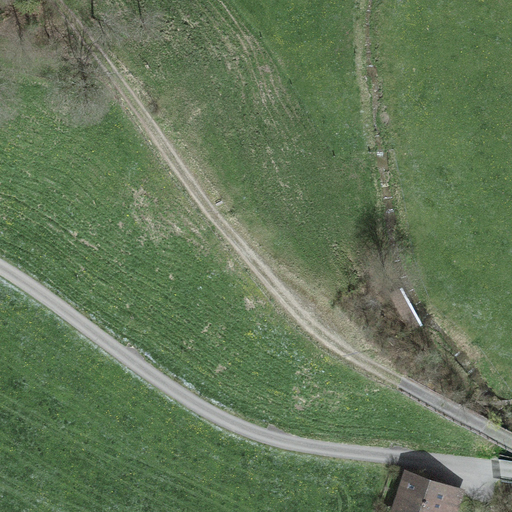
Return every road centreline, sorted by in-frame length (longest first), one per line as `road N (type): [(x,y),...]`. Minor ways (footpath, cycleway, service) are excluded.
road 1 (unclassified): [(0,267),(238,427),(319,449),(511,470)]
road 2 (track): [(511,442),(331,338)]
